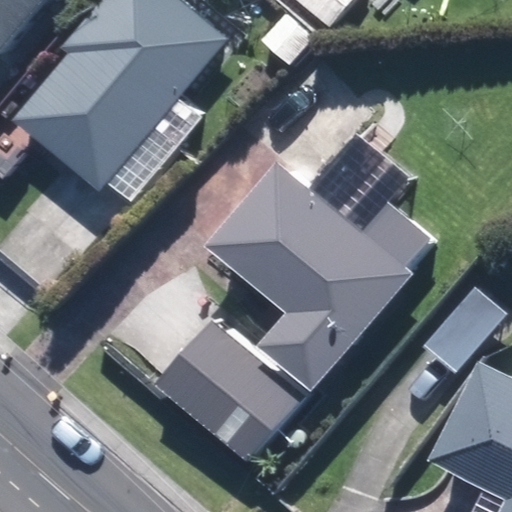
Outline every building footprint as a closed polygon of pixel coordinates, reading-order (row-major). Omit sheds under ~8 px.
[(0,0),(0,41),(35,0),(0,0)] [(15,121),(97,190),(226,38),(181,0),(102,0),(63,46),(73,54),(15,121)] [(300,0),(331,26),(353,0),(300,0)] [(313,38),(287,15),(263,42),(290,65),(313,38)] [(255,348),(306,393),(409,277),(400,269),(426,240),(378,198),(353,227),(283,165),(209,249),(284,315),(255,348)] [(465,377),(511,320),(511,310),(477,281),(426,343),(465,377)] [(301,397),(213,320),(159,381),(247,458),(301,397)] [(501,511),(511,511),(511,380),(479,364),(431,464),(507,501),(501,511)]
